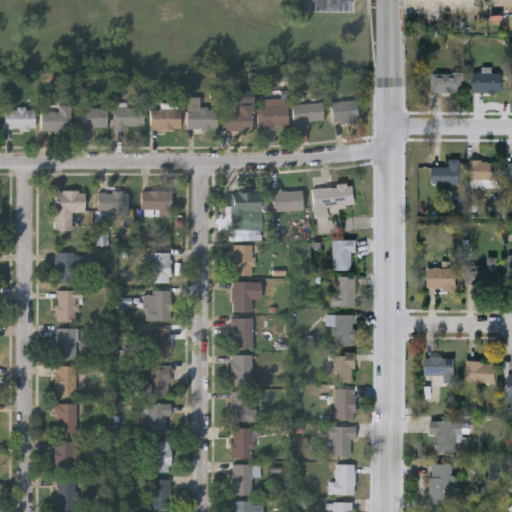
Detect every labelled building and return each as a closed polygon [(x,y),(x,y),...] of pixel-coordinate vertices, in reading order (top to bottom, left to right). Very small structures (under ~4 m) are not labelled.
[(472,92),(472,72),(503,72),(503,92),(472,92)] [(464,90),(432,90),(432,73),(464,73),(464,90)] [(331,101),(361,100),(362,121),(332,122),(331,101)] [(293,103),(322,103),(323,121),(307,121),(307,126),(293,127),(293,103)] [(187,105),(217,105),(217,129),(187,129),(187,105)] [(252,105),(252,129),(224,129),(224,105),(252,105)] [(288,105),(288,127),(259,127),(259,105),(288,105)] [(78,129),(78,107),(107,107),(107,129),(78,129)] [(113,127),(113,107),(143,107),(143,127),(113,127)] [(4,129),(4,108),(34,108),(34,129),(4,129)] [(70,109),(70,130),(41,131),(40,109),(70,109)] [(179,109),(179,129),(150,129),(150,109),(179,109)] [(450,166),(450,158),(462,158),(462,183),(432,183),(432,166),(450,166)] [(500,160),(500,179),(470,179),(470,160),(500,160)] [(354,184),(356,204),(329,206),(329,216),(314,217),(312,187),(354,184)] [(302,211),(272,211),(272,189),(302,189),(302,211)] [(54,191),(84,191),(84,212),(72,212),(72,230),(54,230),(54,191)] [(171,216),(142,216),(142,191),(171,191),(171,216)] [(127,192),(127,213),(112,213),(112,224),(97,224),(97,192),(127,192)] [(231,192),(261,192),(261,213),(256,213),(256,230),(231,230),(231,192)] [(332,269),(332,239),(355,239),(355,269),(332,269)] [(253,276),(231,276),(231,245),(253,245),(253,276)] [(55,283),(55,253),(74,253),(74,283),(55,283)] [(149,283),(149,253),(171,253),(171,283),(149,283)] [(496,286),(465,284),(466,263),(487,265),(487,255),(498,256),(496,286)] [(457,289),(427,289),(427,267),(457,267),(457,289)] [(355,277),(355,306),(331,306),(331,294),(335,294),(335,277),(355,277)] [(251,281),(251,312),(231,312),(231,281),(251,281)] [(55,290),(82,290),(82,320),(55,320),(55,290)] [(170,290),(170,320),(146,320),(146,290),(170,290)] [(333,344),(333,314),(355,314),(355,344),(333,344)] [(253,348),(231,348),(231,318),(252,318),(253,348)] [(77,359),(55,359),(55,328),(82,328),(82,338),(77,338),(77,359)] [(150,359),(150,328),(169,328),(169,359),(150,359)] [(333,353),(354,353),(354,380),(333,380),(333,353)] [(231,384),(231,355),(251,355),(251,384),(231,384)] [(455,356),(455,382),(443,382),(443,376),(425,376),(425,356),(455,356)] [(466,381),(466,361),(496,361),(496,381),(466,381)] [(75,366),(75,396),(54,396),(54,366),(75,366)] [(170,395),(136,396),(136,383),(149,382),(149,366),(169,366),(170,395)] [(334,418),(334,388),(355,388),(355,418),(334,418)] [(231,421),(231,391),(250,391),(250,421),(231,421)] [(77,434),(56,434),(56,403),(77,403),(77,434)] [(171,404),(171,416),(165,416),(165,433),(147,433),(147,416),(142,416),(142,404),(171,404)] [(435,451),(435,435),(431,435),(431,419),(457,419),(457,451),(435,451)] [(331,444),(319,444),(320,425),(353,426),(353,456),(331,456),(331,444)] [(251,458),(231,458),(231,427),(251,427),(251,458)] [(79,441),(79,471),(55,471),(55,441),(79,441)] [(149,472),(149,441),(171,441),(171,472),(149,472)] [(459,474),(459,503),(431,503),(431,463),(453,463),(453,474),(459,474)] [(231,495),(231,464),(253,464),(253,466),(258,466),(258,476),(251,476),(251,495),(231,495)] [(354,464),(354,495),(327,495),(327,481),(335,481),(335,464),(354,464)] [(76,509),(55,509),(55,479),(76,479),(76,509)] [(170,509),(145,509),(145,479),(170,479),(170,509)] [(231,511),(231,501),(262,501),(262,511),(231,511)] [(352,502),(352,511),(330,511),(330,502),(352,502)]
